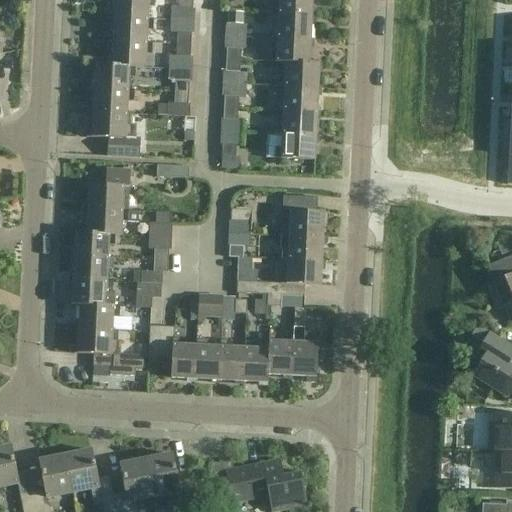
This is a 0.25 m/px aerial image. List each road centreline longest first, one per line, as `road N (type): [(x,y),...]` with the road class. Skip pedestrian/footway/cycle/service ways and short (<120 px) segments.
road 1 (residential): [(347,422),(369,0)]
road 2 (residential): [(347,422),(25,406)]
road 3 (residential): [(25,406),(38,136)]
road 4 (residential): [(38,136),(45,0)]
